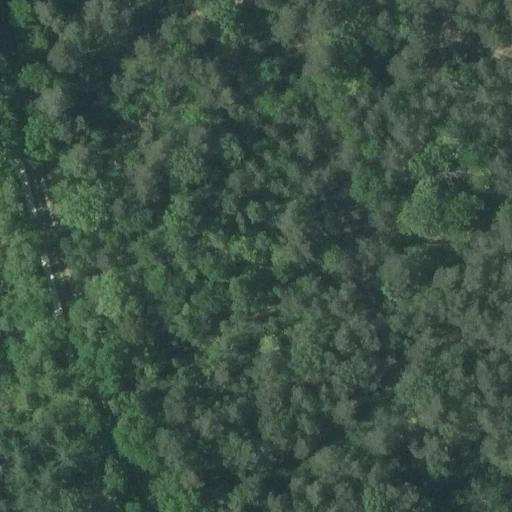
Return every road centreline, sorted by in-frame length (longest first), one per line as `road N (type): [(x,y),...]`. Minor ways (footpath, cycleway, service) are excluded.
road 1 (track): [(38,144),(91,375),(171,511)]
road 2 (track): [(9,0),(38,144)]
